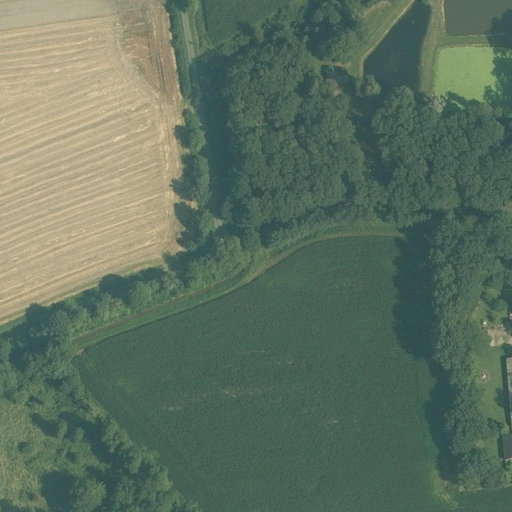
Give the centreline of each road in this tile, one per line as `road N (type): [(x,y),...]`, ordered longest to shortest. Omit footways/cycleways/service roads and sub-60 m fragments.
road 1 (unclassified): [(223,252),(342,205),(511,212)]
road 2 (unclassified): [(184,0),(223,252)]
road 3 (unclassified): [(223,252),(0,339)]
